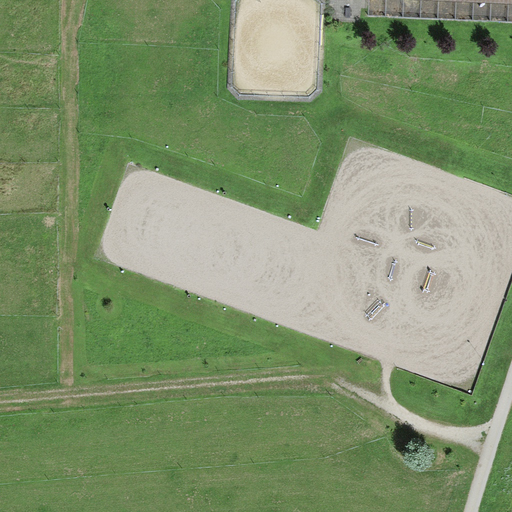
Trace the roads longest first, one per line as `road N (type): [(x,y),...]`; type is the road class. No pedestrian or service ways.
road 1 (track): [(327,376),(0,399)]
road 2 (track): [(469,511),(511,381)]
